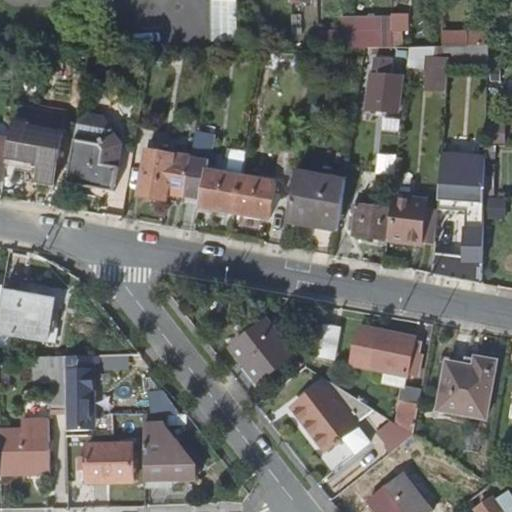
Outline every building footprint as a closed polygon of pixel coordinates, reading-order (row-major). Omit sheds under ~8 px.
[(502,10),(490,10),(489,24),(502,25),(502,10)] [(489,24),(489,44),(501,44),(502,25),(489,24)] [(375,50),(394,49),(393,26),(374,26),(375,50)] [(43,39),(33,38),(30,54),(40,55),(43,39)] [(488,63),(489,48),(453,48),(452,60),(451,64),(488,63)] [(150,72),(154,54),(134,51),(131,68),(150,72)] [(370,70),(404,72),(405,56),(371,54),(370,70)] [(449,93),(451,64),(452,60),(432,58),(429,91),(449,93)] [(372,78),(367,113),(398,118),(404,82),(372,78)] [(0,80),(0,94),(6,96),(8,82),(0,80)] [(106,118),(82,114),(69,183),(116,192),(124,146),(106,118)] [(18,121),(11,159),(44,165),(41,184),(57,187),(66,137),(29,130),(30,124),(18,121)] [(196,160),(193,160),(186,197),(205,200),(210,172),(212,164),(216,137),(201,135),(196,160)] [(204,208),(237,214),(244,179),(249,152),(230,149),(228,161),(231,161),(229,175),(210,172),(205,200),(204,208)] [(281,150),(277,175),(291,177),(295,152),(281,150)] [(140,197),(185,205),(186,197),(193,160),(149,151),(140,197)] [(378,174),(395,176),(398,157),(380,155),(378,174)] [(446,168),(444,193),(475,196),(478,170),(446,168)] [(346,184),(297,174),(288,224),(338,234),(346,184)] [(244,179),(237,214),(271,220),(277,185),(244,179)] [(421,242),(425,208),(425,202),(395,198),(390,241),(420,245),(421,242)] [(435,254),(433,275),(483,284),(485,203),(468,203),(467,259),(435,254)] [(355,236),(387,241),(391,210),(359,206),(355,236)] [(421,242),(436,244),(439,209),(425,208),(421,242)] [(5,295),(0,319),(0,334),(49,343),(56,304),(5,295)] [(270,322),(234,350),(262,385),(297,358),(270,322)] [(317,327),(311,357),(337,362),(342,332),(317,327)] [(363,330),(355,369),(388,375),(389,368),(412,373),(411,378),(423,380),(428,358),(415,356),(418,341),(363,330)] [(68,411),(67,357),(36,357),(36,383),(51,383),(51,411),(68,411)] [(93,357),(67,357),(68,411),(68,423),(71,423),(71,432),(89,431),(89,394),(93,394),(93,357)] [(452,367),(443,413),(490,421),(500,365),(478,362),(476,371),(452,367)] [(377,412),(333,383),(304,415),(339,459),(366,432),(362,428),(377,412)] [(402,428),(418,438),(423,408),(406,405),(402,428)] [(169,414),(147,415),(148,482),(199,481),(199,466),(183,466),(183,446),(169,446),(169,414)] [(26,431),(2,431),(2,434),(3,475),(51,475),(50,422),(26,422),(26,431)] [(88,450),(89,486),(134,484),(133,448),(88,450)] [(511,473),(500,483),(506,491),(511,485),(511,473)] [(434,511),(404,474),(369,501),(378,511),(434,511)] [(489,508),(484,511),(511,511),(511,497),(510,495),(498,504),(497,503),(494,505),(492,502),(487,506),(489,508)]
